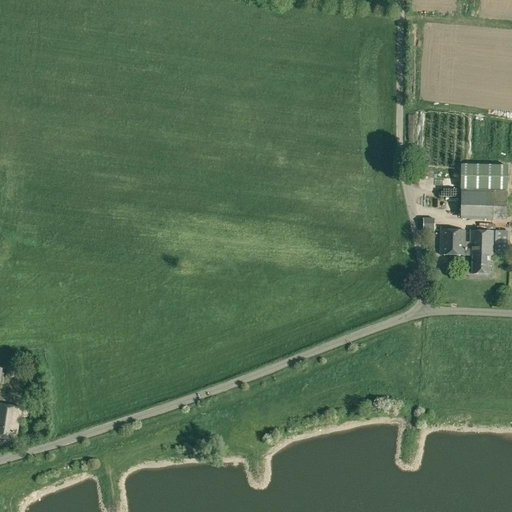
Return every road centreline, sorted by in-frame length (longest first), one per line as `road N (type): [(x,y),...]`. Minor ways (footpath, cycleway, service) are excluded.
road 1 (unclassified): [(0,461),(421,312)]
road 2 (unclassified): [(421,312),(402,168),(403,0)]
